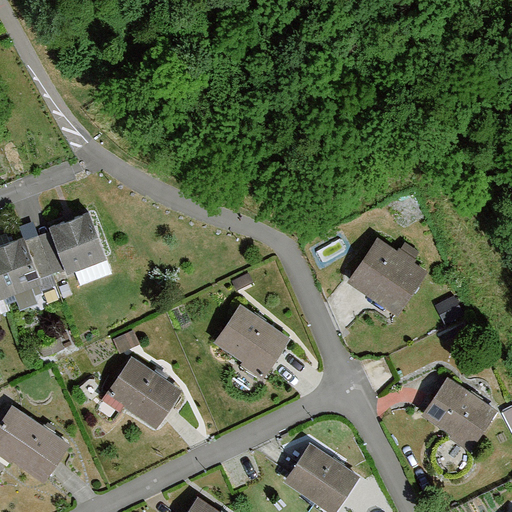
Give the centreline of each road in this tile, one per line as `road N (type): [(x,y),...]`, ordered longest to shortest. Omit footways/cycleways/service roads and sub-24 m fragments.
road 1 (residential): [(100,160),(291,253),(349,388)]
road 2 (residential): [(91,511),(349,388)]
road 3 (residential): [(349,388),(411,511)]
